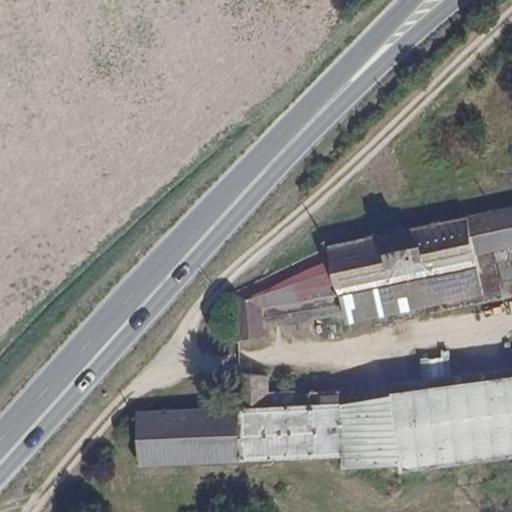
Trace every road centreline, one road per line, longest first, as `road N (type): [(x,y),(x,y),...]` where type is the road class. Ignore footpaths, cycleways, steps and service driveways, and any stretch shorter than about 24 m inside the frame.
road 1 (track): [(511,12),(226,286),(79,450),(36,511)]
road 2 (primary): [(291,136),(0,453)]
road 3 (primary): [(291,136),(455,0)]
road 4 (primary): [(414,0),(291,136)]
